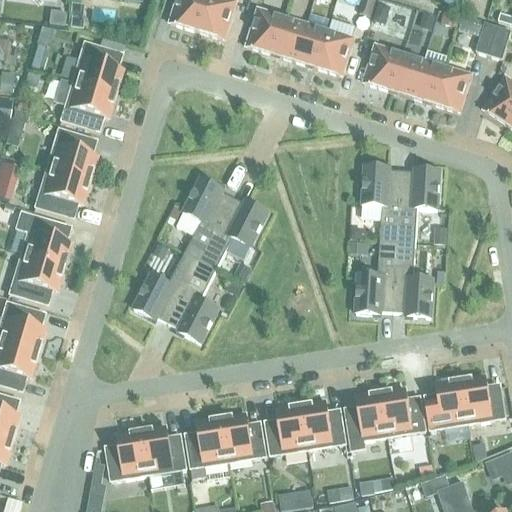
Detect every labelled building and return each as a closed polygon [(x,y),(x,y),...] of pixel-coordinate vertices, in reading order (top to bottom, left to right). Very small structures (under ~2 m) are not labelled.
[(178,0),(170,28),(197,36),(208,0),(178,0)] [(237,6),(215,0),(208,0),(197,36),(225,45),(237,6)] [(393,26),(398,7),(385,4),(380,23),(393,26)] [(62,26),(74,25),(73,11),(61,12),(62,26)] [(246,51),(273,60),(285,22),(258,13),(246,51)] [(511,21),(506,19),(500,17),(498,25),(509,29),(511,21)] [(338,21),(335,32),(358,38),(361,27),(338,21)] [(273,60),(294,66),(306,28),(285,22),(273,60)] [(489,60),(498,32),(484,27),(476,56),(489,60)] [(294,66),(315,73),(327,34),(306,28),(294,66)] [(40,30),(34,52),(47,55),(53,33),(40,30)] [(511,36),(498,32),(489,60),(502,64),(511,36)] [(327,34),(315,73),(342,81),(354,43),(327,34)] [(83,47),(72,86),(114,99),(122,74),(117,73),(122,58),(83,47)] [(363,88),(391,96),(403,58),(375,49),(363,88)] [(391,96),(412,103),(423,64),(403,58),(391,96)] [(412,103),(432,109),(444,71),(423,64),(412,103)] [(472,79),(444,71),(432,109),(460,117),(472,79)] [(13,76),(1,75),(0,80),(0,94),(11,96),(13,76)] [(483,115),(508,131),(511,123),(511,85),(506,81),(483,115)] [(114,99),(72,86),(60,125),(99,137),(103,122),(107,123),(114,99)] [(0,122),(7,124),(10,105),(0,103),(0,122)] [(57,134),(46,173),(88,185),(96,161),(91,160),(96,145),(57,134)] [(402,176),(389,175),(389,172),(365,171),(363,210),(382,211),(380,246),(398,247),(402,176)] [(88,185),(46,173),(34,212),(73,223),(77,209),(81,210),(88,185)] [(416,248),(418,213),(437,215),(440,176),(415,174),(415,177),(402,176),(398,247),(416,248)] [(201,266),(223,223),(233,203),(222,197),(223,195),(201,183),(184,218),(201,227),(185,258),(201,266)] [(217,274),(233,243),(250,252),(268,218),(246,206),(245,209),(233,203),(223,223),(201,266),(217,274)] [(27,237),(20,259),(63,272),(70,248),(66,247),(70,232),(20,217),(15,233),(27,237)] [(380,246),(378,281),(358,279),(356,318),(380,320),(381,317),(393,318),(398,247),(380,246)] [(393,318),(406,318),(406,321),(431,323),(433,284),(413,283),(416,248),(398,247),(393,318)] [(168,329),(179,309),(201,266),(185,258),(169,289),(152,280),(134,314),(156,326),(157,323),(168,329)] [(63,272),(20,259),(8,299),(47,310),(51,295),(55,296),(63,272)] [(168,329),(180,335),(179,337),(200,348),(218,314),(201,305),(217,274),(201,266),(179,309),(168,329)] [(6,307),(0,326),(0,347),(37,359),(44,334),(40,333),(44,318),(6,307)] [(37,359),(0,347),(0,390),(21,397),(25,382),(30,383),(37,359)] [(468,429),(505,423),(500,389),(487,391),(486,381),(461,385),(468,429)] [(461,385),(436,389),(437,399),(425,401),(430,435),(468,429),(461,385)] [(388,442),(426,436),(420,401),(407,404),(406,394),(381,398),(388,442)] [(388,442),(381,398),(356,402),(358,412),(345,414),(352,456),(366,454),(364,446),(388,442)] [(0,399),(0,442),(11,445),(18,421),(14,420),(18,405),(0,399)] [(308,455),(346,449),(340,414),(328,416),(326,407),(301,411),(308,455)] [(308,455),(301,411),(276,415),(278,424),(265,426),(270,461),(308,455)] [(261,427),(248,429),(247,419),(222,423),(228,467),(266,461),(261,427)] [(222,423),(196,427),(198,437),(185,439),(192,484),(207,482),(205,471),(228,467),(222,423)] [(167,432),(142,436),(149,480),(186,474),(181,440),(168,442),(167,432)] [(149,480),(142,436),(116,440),(118,450),(105,452),(111,486),(149,480)] [(11,445),(0,442),(0,468),(4,470),(11,445)] [(506,471),(511,468),(511,458),(502,462),(506,471)] [(367,484),(368,496),(384,495),(383,483),(367,484)] [(472,511),(463,486),(450,491),(457,511),(472,511)] [(357,487),(336,493),(339,506),(360,500),(357,487)] [(457,511),(450,491),(437,495),(442,511),(457,511)] [(8,511),(25,511),(28,503),(12,499),(8,511)]
